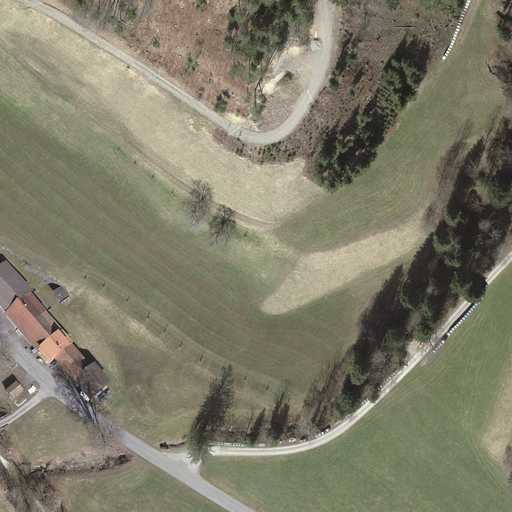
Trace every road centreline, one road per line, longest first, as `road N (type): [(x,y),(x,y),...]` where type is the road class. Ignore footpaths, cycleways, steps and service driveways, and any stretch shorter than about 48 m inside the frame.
road 1 (track): [(0,31),(217,206),(272,227),(364,172),(451,65),(476,0)]
road 2 (track): [(325,0),(311,87),(284,126),(254,136),(27,0)]
road 3 (track): [(177,472),(208,452),(281,451),(344,428),(511,255)]
road 4 (unclassified): [(0,335),(52,386),(240,511)]
